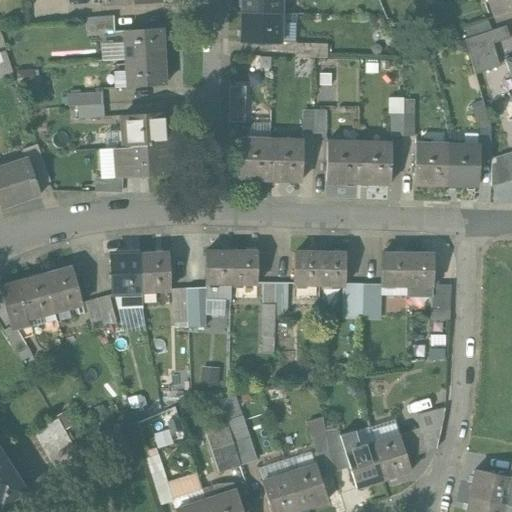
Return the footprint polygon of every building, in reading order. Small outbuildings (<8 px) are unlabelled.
[(241,0),(242,13),(279,14),(279,0),(241,0)] [(511,11),(511,0),(487,0),(494,17),(511,11)] [(278,44),(279,14),(242,13),(241,43),(278,44)] [(114,17),(85,20),(86,35),(115,33),(114,17)] [(464,27),(468,40),(488,33),(484,20),(464,27)] [(465,41),(474,76),(500,67),(496,55),(511,49),(511,47),(505,27),(488,33),(468,40),(465,41)] [(124,32),(126,60),(163,58),(161,29),(124,32)] [(325,44),(295,44),(295,58),(325,59),(325,44)] [(165,86),(163,58),(126,60),(129,88),(165,86)] [(245,87),(228,87),(227,123),(244,124),(245,87)] [(78,108),(103,106),(102,94),(67,96),(68,109),(78,108)] [(79,119),(103,118),(103,106),(78,108),(79,119)] [(478,148),(477,162),(489,163),(489,161),(489,127),(483,107),(471,110),(477,131),(476,148),(478,148)] [(314,112),(302,112),(301,130),(313,130),(314,112)] [(325,112),(314,112),(313,130),(325,130),(325,112)] [(122,117),(124,148),(169,146),(167,114),(122,117)] [(402,114),(390,114),(390,136),(402,135),(402,114)] [(413,114),(402,114),(402,135),(413,136),(413,114)] [(269,182),(270,141),(237,140),(236,181),(269,182)] [(270,141),(269,182),(300,182),(301,142),(270,141)] [(356,184),(358,145),(325,144),(324,183),(356,184)] [(358,145),(356,184),(389,185),(390,146),(358,145)] [(22,151),(25,161),(27,160),(33,178),(47,173),(37,146),(22,151)] [(171,176),(169,146),(124,148),(114,149),(116,179),(171,176)] [(445,187),(445,147),(414,146),(412,186),(445,187)] [(445,147),(445,187),(476,188),(477,162),(478,148),(476,148),(445,147)] [(489,188),(511,179),(511,153),(489,161),(489,163),(489,188)] [(0,210),(39,197),(33,178),(27,160),(25,161),(26,165),(0,174),(0,210)] [(122,181),(96,179),(95,193),(121,194),(122,181)] [(140,256),(141,292),(169,291),(167,254),(140,256)] [(230,284),(231,254),(206,254),(205,284),(230,284)] [(231,254),(230,284),(255,285),(256,254),(231,254)] [(318,285),(319,255),(294,254),(294,285),(318,285)] [(319,255),(318,285),(343,286),(344,255),(319,255)] [(406,287),(407,256),(382,255),(381,283),(381,286),(406,287)] [(141,292),(140,256),(112,257),(114,294),(141,292)] [(407,256),(406,287),(406,297),(429,297),(429,286),(432,286),(433,256),(407,256)] [(44,277),(54,313),(82,306),(72,269),(44,277)] [(54,313),(44,277),(17,284),(26,320),(54,313)] [(274,282),(261,282),(260,304),(274,305),(274,282)] [(286,282),(274,282),(274,305),(285,305),(286,282)] [(363,282),(348,282),(347,306),(362,307),(363,282)] [(381,283),(363,282),(362,307),(362,315),(381,316),(381,286),(381,283)] [(26,320),(17,284),(0,288),(0,293),(9,328),(27,323),(26,320)] [(429,286),(429,297),(429,320),(449,321),(450,287),(432,286),(429,286)] [(198,288),(185,289),(187,328),(187,340),(201,340),(198,288)] [(185,289),(173,289),(175,329),(187,328),(185,289)] [(109,297),(96,301),(104,328),(116,325),(109,297)] [(96,301),(83,304),(91,331),(104,328),(96,301)] [(14,327),(4,332),(20,362),(31,356),(14,327)] [(422,429),(399,437),(406,460),(433,451),(439,433),(443,409),(417,417),(422,429)] [(55,421),(33,433),(63,487),(85,475),(55,421)] [(225,422),(204,428),(218,474),(256,462),(249,438),(232,443),(225,422)] [(315,454),(311,456),(319,479),(334,474),(328,453),(342,451),(339,428),(308,432),(315,454)] [(399,437),(371,446),(383,481),(410,472),(406,460),(399,437)] [(371,446),(344,454),(356,490),(383,481),(371,446)] [(0,504),(2,507),(25,493),(0,453),(0,504)] [(300,472),(289,476),(300,510),(326,502),(319,479),(311,456),(297,460),(300,472)] [(149,470),(160,506),(173,503),(161,467),(149,470)] [(475,472),(469,499),(511,507),(511,479),(509,479),(475,472)] [(289,476),(262,484),(271,511),(293,511),(300,510),(289,476)] [(241,511),(235,493),(205,503),(207,511),(241,511)] [(511,511),(511,507),(469,499),(466,511),(511,511)] [(207,511),(205,503),(176,511),(207,511)]
